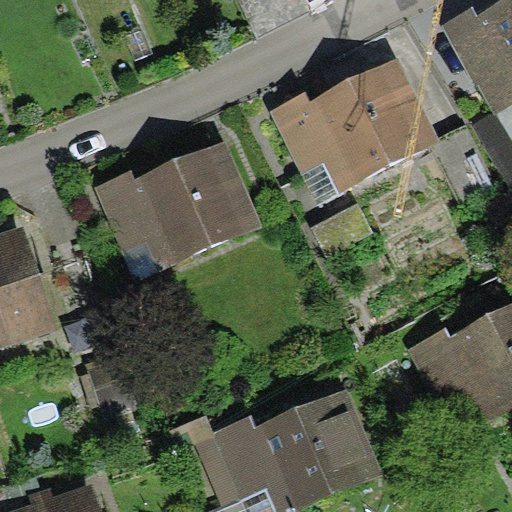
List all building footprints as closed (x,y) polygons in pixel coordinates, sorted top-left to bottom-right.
[(511,109),(511,4),(451,36),(493,119),(511,109)] [(425,160),(384,74),(276,124),(302,179),(331,166),(346,198),(425,160)] [(252,248),(217,159),(106,202),(128,259),(158,247),(171,280),(252,248)] [(19,244),(0,250),(0,353),(50,337),(19,244)] [(511,423),(511,317),(420,361),(446,416),(474,403),(489,434),(511,423)] [(314,511),(362,494),(327,404),(216,447),(238,504),(267,493),(274,511),(314,511)] [(92,511),(89,501),(55,511),(92,511)]
